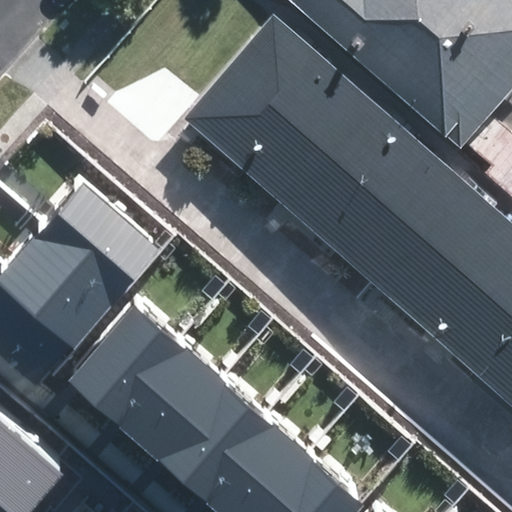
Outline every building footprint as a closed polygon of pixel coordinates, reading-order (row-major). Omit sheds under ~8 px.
[(511,187),(286,0),(284,0),(193,109),(511,374),(511,187)] [(511,0),(319,0),(470,133),(511,85),(511,0)] [(0,350),(30,376),(150,232),(68,164),(0,246),(0,350)] [(324,511),(354,478),(132,281),(60,362),(230,511),(324,511)] [(60,458),(0,404),(0,485),(1,484),(21,501),(60,458)] [(390,511),(373,497),(359,511),(390,511)]
